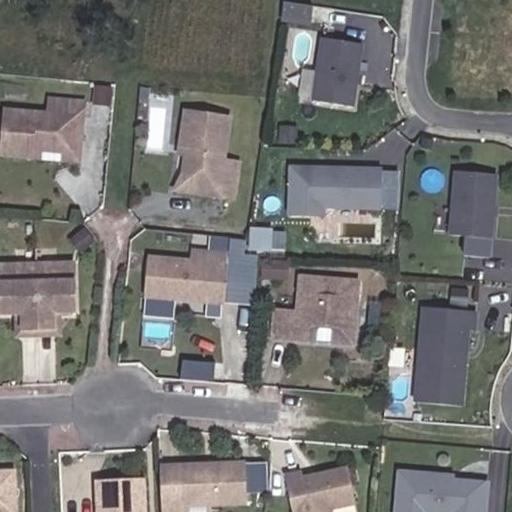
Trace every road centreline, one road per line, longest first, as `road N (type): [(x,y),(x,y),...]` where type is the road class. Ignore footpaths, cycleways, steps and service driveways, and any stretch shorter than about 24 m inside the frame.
road 1 (residential): [(0,416),(120,402),(272,414)]
road 2 (residential): [(422,0),(414,72),(421,103),(437,117),(511,125)]
road 3 (unknown): [(120,402),(115,221)]
